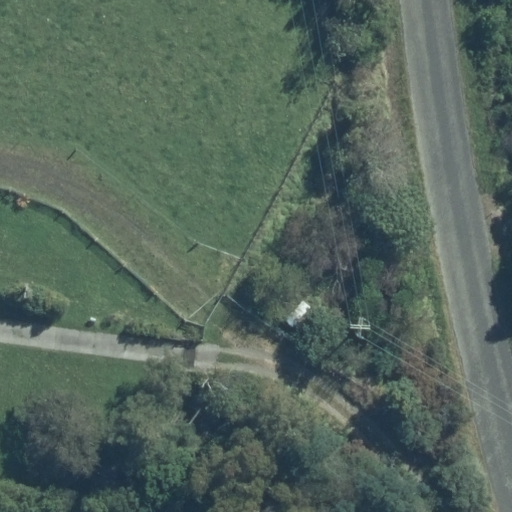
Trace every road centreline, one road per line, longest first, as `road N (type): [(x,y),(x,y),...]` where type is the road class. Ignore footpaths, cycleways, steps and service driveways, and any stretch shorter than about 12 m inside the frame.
road 1 (unclassified): [(424,0),(467,268),(511,440)]
road 2 (track): [(293,370),(56,175),(0,168)]
